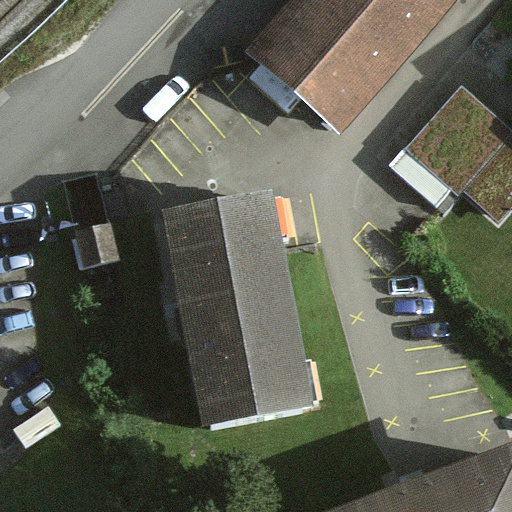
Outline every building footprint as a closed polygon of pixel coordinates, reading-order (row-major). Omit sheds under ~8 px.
[(458,0),(307,0),(258,55),(342,130),(458,0)] [(511,213),(511,159),(458,107),(414,154),(495,231),(511,213)] [(269,210),(164,231),(204,437),(309,417),(269,210)] [(110,239),(76,247),(84,282),(118,274),(110,239)] [(511,511),(511,465),(378,511),(511,511)]
